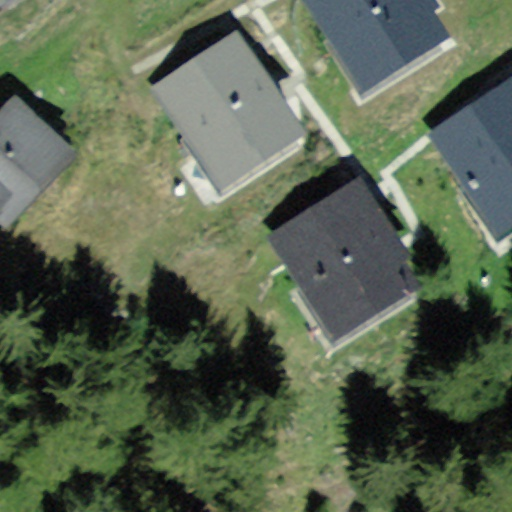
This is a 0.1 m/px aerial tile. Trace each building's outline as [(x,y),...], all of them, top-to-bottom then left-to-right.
[(428,5),(425,0),(313,0),(363,78),(432,35),(418,12),(428,5)] [(257,84),(232,46),(164,91),(220,175),(287,130),(273,108),(283,102),(267,77),(257,84)] [(511,98),(508,93),(441,138),(497,222),(511,212),(511,98)] [(0,208),(3,211),(55,158),(13,116),(0,129),(0,208)] [(373,210),(360,190),(348,198),(360,218),(373,210)] [(360,218),(348,198),(280,241),(334,327),(402,284),(388,262),(372,236),(360,218)] [(383,228),(372,236),(388,262),(399,254),(383,228)]
